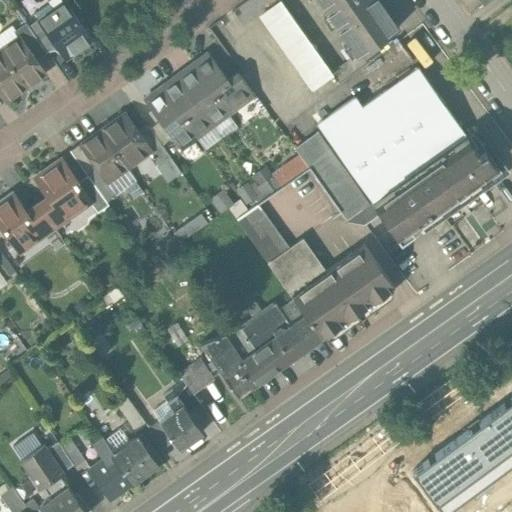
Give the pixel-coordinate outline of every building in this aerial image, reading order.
[(317,0),(358,57),(399,27),(379,0),(317,0)] [(261,16),(313,90),(332,76),(280,3),(261,16)] [(73,56),(73,55),(91,42),(65,4),(52,13),(54,16),(42,24),(41,25),(55,44),(64,57),(65,58),(68,59),(70,58),(72,57),(73,56)] [(45,51),(55,44),(41,25),(42,24),(39,19),(28,27),(45,51)] [(34,59),(45,51),(28,27),(25,23),(14,32),(18,37),(19,37),(34,59)] [(45,74),(34,59),(19,37),(18,37),(0,49),(0,51),(25,88),(45,74)] [(25,88),(0,51),(0,93),(6,102),(25,88)] [(244,102),(228,80),(208,54),(144,101),(180,149),(244,102)] [(317,126),(373,204),(466,137),(418,69),(362,108),(355,99),(317,126)] [(237,73),(228,80),(244,102),(254,94),(237,73)] [(152,152),(140,136),(133,125),(128,128),(119,116),(99,130),(101,132),(127,169),(150,153),(152,152)] [(152,152),(150,153),(160,166),(170,159),(150,129),(140,136),(152,152)] [(466,137),(373,204),(396,237),(418,222),(425,232),(509,173),(477,129),(466,137)] [(127,169),(101,132),(82,145),(81,146),(96,168),(107,183),(127,169)] [(308,168),(340,213),(347,222),(370,206),(317,133),(294,149),(308,168)] [(81,146),(82,145),(81,143),(70,151),(87,175),(96,168),(81,146)] [(78,183),(62,161),(60,161),(36,177),(36,179),(49,197),(38,205),(51,223),(74,207),(77,212),(90,203),(91,202),(78,183)] [(290,294),(325,270),(303,239),(340,213),(308,168),(237,218),(290,294)] [(109,205),(88,176),(78,183),(91,202),(90,203),(97,214),(109,205)] [(26,213),(14,196),(11,195),(0,202),(0,224),(5,232),(20,252),(34,242),(31,238),(51,223),(38,205),(26,213)] [(51,223),(54,228),(77,212),(74,207),(51,223)] [(294,299),(320,337),(331,336),(391,296),(392,287),(394,285),(364,243),(325,270),(290,294),(294,299)] [(274,303),(240,327),(199,343),(237,396),(320,337),(294,299),(280,310),(274,303)] [(193,390),(212,379),(200,358),(181,369),(193,390)] [(414,406),(427,423),(467,394),(454,376),(414,406)] [(162,395),(172,410),(182,403),(172,388),(162,395)] [(446,511),(511,463),(511,399),(413,472),(424,487),(442,511),(446,511)] [(172,410),(158,420),(178,448),(202,431),(182,403),(172,410)] [(387,425),(307,485),(319,501),(399,441),(387,425)] [(122,429),(118,428),(103,439),(112,451),(133,481),(158,463),(138,433),(129,439),(122,429)] [(58,444),(72,464),(74,467),(84,460),(69,437),(58,444)] [(103,458),(112,451),(103,439),(102,437),(93,444),(103,458)] [(47,448),(63,471),(72,464),(58,444),(57,441),(47,448)] [(43,486),(51,497),(68,485),(60,474),(63,472),(63,471),(47,448),(44,443),(20,460),(29,474),(28,474),(36,487),(38,486),(39,488),(43,486)] [(133,481),(112,451),(103,458),(89,467),(110,497),(133,481)] [(51,497),(38,506),(42,511),(86,511),(68,485),(51,497)] [(23,504),(28,511),(42,511),(38,506),(32,498),(23,504)]
